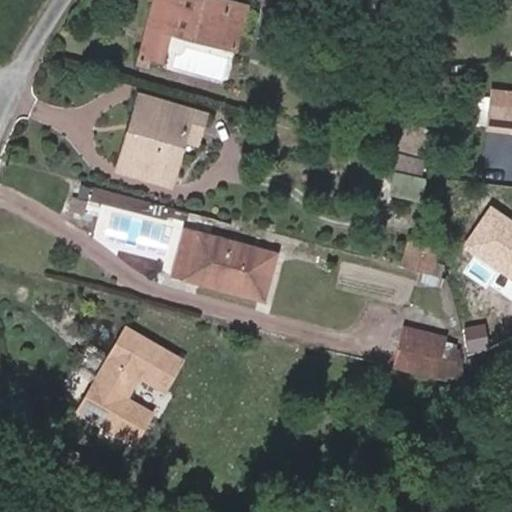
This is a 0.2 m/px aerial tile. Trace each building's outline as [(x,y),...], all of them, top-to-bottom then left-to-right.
[(234,49),(246,7),(221,0),(153,0),(147,25),(166,30),(234,49)] [(159,59),(166,30),(147,25),(137,63),(147,66),(150,57),(159,59)] [(461,105),(464,78),(449,76),(446,102),(461,105)] [(488,128),(493,91),(477,88),(473,125),(488,128)] [(511,130),(511,92),(493,91),(488,128),(511,130)] [(193,132),(199,115),(138,97),(132,120),(142,123),(130,164),(164,174),(178,134),(180,128),(193,132)] [(423,129),(367,113),(361,136),(417,152),(423,129)] [(130,164),(142,123),(132,120),(119,166),(162,179),(164,174),(130,164)] [(191,139),(193,132),(180,128),(178,134),(191,139)] [(419,176),(424,159),(378,146),(371,169),(395,176),(396,170),(419,176)] [(419,201),(425,177),(419,176),(396,170),(395,176),(390,193),(419,201)] [(81,215),(85,200),(73,196),(69,212),(81,215)] [(196,239),(197,236),(183,232),(172,273),(185,277),(196,239)] [(432,273),(439,244),(409,237),(401,265),(432,273)] [(262,298),(273,260),(196,239),(185,277),(262,298)] [(181,360),(126,328),(78,410),(132,443),(150,414),(123,399),(137,375),(163,390),(181,360)] [(434,378),(443,338),(404,328),(394,368),(434,378)]
